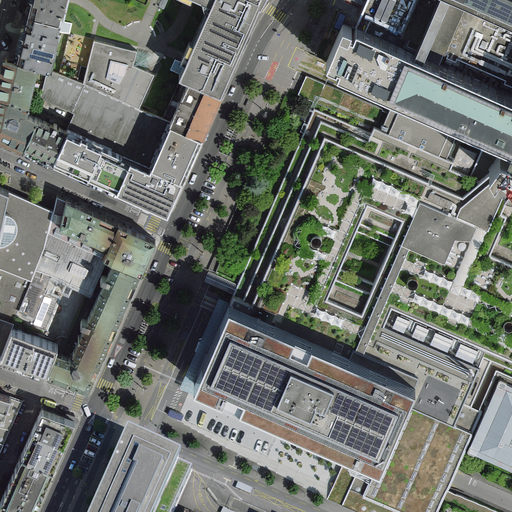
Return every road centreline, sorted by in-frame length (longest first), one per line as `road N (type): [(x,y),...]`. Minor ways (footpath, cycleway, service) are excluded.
road 1 (tertiary): [(286,0),(255,47),(173,232)]
road 2 (residential): [(94,410),(318,511)]
road 3 (tertiary): [(173,232),(94,410)]
road 4 (residential): [(0,153),(173,232)]
